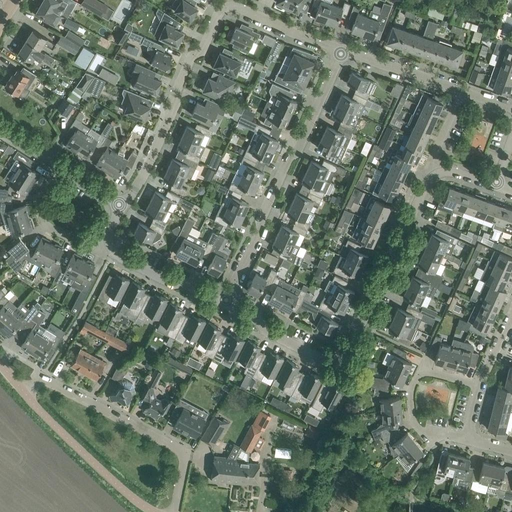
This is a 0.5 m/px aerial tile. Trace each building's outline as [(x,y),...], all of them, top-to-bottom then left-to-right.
[(43,0),(41,3),(67,18),(70,12),(65,9),(68,3),(63,0),(43,0)] [(95,0),(92,0),(88,8),(102,16),(108,20),(114,10),(107,6),(95,0)] [(190,4),(193,0),(177,0),(180,2),(175,11),(189,20),(197,8),(190,4)] [(289,0),(287,7),(297,12),(303,0),(310,3),(310,0),(289,0)] [(325,22),(332,4),(332,0),(314,0),(312,6),(313,6),(318,8),(314,19),(325,22)] [(448,22),(454,24),(458,13),(461,3),(454,0),(453,0),(446,21),(448,22)] [(332,4),(325,22),(336,26),(340,15),(345,17),(345,18),(346,18),(350,4),(344,2),(342,8),(332,4)] [(67,18),(41,3),(39,6),(39,7),(39,8),(38,7),(36,7),(34,11),(35,13),(36,13),(35,14),(49,22),(55,26),(58,20),(63,23),(63,24),(76,30),(79,24),(67,18)] [(368,17),(362,35),(373,39),(377,28),(382,30),(382,31),(387,17),(391,6),(383,3),(380,13),(371,10),(369,17),(368,17)] [(362,35),(368,17),(358,13),(360,7),(354,5),(349,19),(350,19),(355,20),(351,31),(362,35)] [(439,10),(435,9),(429,7),(427,15),(442,20),(444,13),(445,14),(446,11),(445,10),(445,9),(440,7),(439,10)] [(174,29),(178,21),(164,12),(160,21),(163,29),(160,37),(177,45),(178,44),(179,45),(181,40),(180,39),(183,32),(174,29)] [(478,26),(467,22),(466,24),(463,23),(465,17),(459,15),(455,24),(476,31),(477,27),(478,26)] [(422,54),(433,22),(429,20),(423,37),(414,33),(408,50),(411,51),(411,52),(416,54),(417,52),(422,54)] [(133,28),(132,24),(128,22),(124,28),(131,32),(133,28)] [(439,42),(432,40),(438,23),(433,22),(422,54),(427,56),(426,58),(432,59),(433,58),(435,59),(442,40),(439,40),(439,42)] [(397,46),(403,30),(393,26),(387,44),(394,46),(395,45),(397,46)] [(236,27),(233,32),(230,30),(227,36),(234,39),(232,44),(247,51),(252,41),(256,42),(260,34),(252,30),(251,33),(236,27)] [(26,40),(40,49),(43,43),(53,49),(56,44),(33,29),(26,40)] [(64,37),(80,46),(84,40),(68,30),(64,37)] [(408,50),(414,33),(403,30),(397,46),(400,47),(399,48),(405,50),(406,49),(408,50)] [(166,47),(144,37),(131,31),(130,33),(128,37),(148,46),(147,48),(147,50),(148,51),(149,53),(152,54),(149,62),(166,70),(167,67),(169,68),(170,64),(169,64),(172,56),(164,52),(166,47)] [(474,31),(471,42),(479,44),(482,33),(474,31)] [(273,45),(276,39),(265,34),(262,40),(273,45)] [(80,46),(64,37),(61,35),(57,42),(76,54),(82,58),(86,50),(80,47),(80,46)] [(118,35),(115,41),(122,46),(126,39),(118,35)] [(511,43),(504,40),(498,38),(493,53),(499,55),(511,60),(511,43)] [(45,53),(40,49),(26,40),(18,53),(32,62),(34,58),(40,61),(41,59),(50,65),(54,58),(45,53)] [(446,63),(452,47),(451,46),(451,44),(442,40),(435,59),(438,60),(438,61),(443,63),(444,62),(446,63)] [(269,54),(267,59),(272,60),(275,61),(276,59),(276,56),(276,55),(281,43),(275,41),(273,45),(269,54)] [(307,59),(310,53),(293,47),(289,56),(292,59),(289,65),(309,75),(310,73),(311,74),(314,68),(312,67),(314,62),(307,59)] [(452,47),(446,63),(449,64),(448,65),(456,68),(462,50),(452,47)] [(220,52),(214,65),(235,75),(238,68),(248,72),(254,60),(232,51),(230,57),(220,52)] [(511,60),(499,55),(495,65),(500,67),(511,71),(511,60)] [(154,77),(156,72),(153,70),(136,63),(132,73),(137,76),(133,86),(149,93),(149,91),(156,94),(157,92),(160,85),(159,85),(161,81),(160,80),(158,79),(154,77)] [(306,81),(309,75),(289,65),(286,72),(278,72),(274,80),(291,89),(293,85),(295,86),(296,83),(305,88),(308,81),(306,81)] [(511,71),(500,67),(495,65),(494,65),(491,75),(496,78),(511,83),(511,81),(511,71)] [(18,94),(23,86),(26,88),(36,74),(24,66),(21,71),(18,69),(15,74),(13,73),(5,86),(18,94)] [(119,77),(102,67),(98,75),(115,84),(119,77)] [(479,83),(483,73),(473,69),(470,80),(479,83)] [(75,87),(84,92),(92,79),(95,76),(85,72),(75,87)] [(354,93),(367,99),(370,93),(364,91),(369,80),(361,77),(361,76),(361,74),(359,73),(357,73),(355,73),(355,74),(352,72),(347,83),(357,88),(355,93),(354,93)] [(209,77),(203,90),(221,99),(224,92),(230,95),(235,82),(219,74),(216,80),(209,77)] [(95,76),(92,79),(104,84),(106,81),(95,76)] [(511,83),(496,78),(493,88),(495,89),(510,94),(511,89),(511,87),(510,87),(511,83)] [(274,103),(292,112),(292,111),(293,111),(295,107),(295,106),(297,101),(287,97),(290,91),(272,83),(269,90),(271,96),(276,98),(274,103)] [(393,90),(400,93),(404,86),(396,83),(393,90)] [(139,102),(142,96),(140,95),(124,88),(122,92),(124,97),(127,105),(128,106),(126,112),(133,115),(132,117),(137,119),(138,117),(141,119),(151,115),(149,109),(150,107),(140,102),(139,102)] [(354,113),(360,115),(365,105),(370,107),(378,111),(380,105),(372,101),(367,99),(354,93),(354,94),(352,99),(342,94),(337,105),(354,113)] [(438,114),(443,104),(422,94),(418,104),(423,107),(438,114)] [(57,109),(67,116),(74,106),(64,99),(57,109)] [(197,102),(192,115),(201,119),(200,122),(210,127),(214,117),(218,119),(221,118),(226,107),(208,99),(205,105),(197,102)] [(233,102),(230,109),(234,111),(241,114),(244,108),(245,106),(242,104),(238,102),(235,101),(233,102)] [(290,116),(292,112),(274,103),(267,117),(266,116),(263,123),(275,128),(278,122),(285,126),(287,122),(288,122),(290,117),(290,116)] [(361,116),(360,115),(354,113),(337,105),(332,115),(342,120),(340,125),(339,125),(352,131),(355,126),(356,126),(361,116)] [(438,114),(423,107),(418,117),(434,124),(438,114)] [(241,114),(241,116),(247,118),(250,111),(244,108),(241,114)] [(241,116),(241,114),(234,111),(232,115),(233,119),(238,121),(241,116)] [(429,133),(434,124),(413,114),(409,124),(414,126),(429,133)] [(77,128),(81,121),(80,121),(76,118),(69,129),(74,132),(66,145),(67,145),(66,147),(72,151),(73,149),(76,151),(87,134),(77,128)] [(182,136),(200,144),(204,134),(210,136),(212,130),(199,124),(199,125),(197,130),(187,126),(182,136)] [(255,132),(251,140),(256,143),(274,151),(279,140),(275,138),(268,135),(271,130),(258,124),(258,125),(256,125),(255,128),(256,129),(255,131),(255,132)] [(350,137),(352,131),(339,125),(339,126),(340,126),(337,131),(327,126),(322,137),(346,148),(351,137),(350,137)] [(425,143),(429,133),(414,126),(409,136),(425,143)] [(101,133),(100,135),(90,129),(87,134),(76,151),(79,153),(78,155),(85,159),(86,157),(86,158),(94,145),(100,148),(106,137),(101,133)] [(195,154),(200,144),(182,136),(177,147),(188,152),(185,157),(185,156),(185,157),(198,163),(201,157),(195,154)] [(385,144),(388,138),(383,136),(379,146),(381,147),(385,149),(387,145),(385,144)] [(420,153),(425,143),(409,136),(405,146),(420,153)] [(107,170),(117,153),(108,147),(112,141),(106,137),(100,148),(105,151),(96,164),(97,164),(96,166),(103,170),(104,168),(107,170)] [(341,158),(346,148),(322,137),(317,147),(328,152),(325,157),(338,163),(340,158),(341,158)] [(368,154),(372,143),(367,141),(362,152),(368,154)] [(269,161),(274,151),(256,143),(252,153),(246,150),(243,156),(257,162),(256,161),(259,156),(269,161)] [(381,147),(379,146),(374,144),(370,154),(374,156),(377,150),(378,151),(381,147)] [(416,163),(420,153),(405,146),(403,151),(398,148),(395,154),(411,161),(413,162),(416,163)] [(30,159),(17,150),(13,158),(21,163),(15,173),(32,183),(34,180),(35,181),(40,175),(38,174),(38,173),(26,165),(30,159)] [(411,161),(395,154),(391,152),(387,161),(391,164),(407,171),(409,166),(411,167),(413,162),(411,161)] [(132,168),(137,156),(131,153),(127,159),(117,153),(107,170),(110,172),(109,174),(115,178),(116,176),(117,177),(125,164),(132,168)] [(256,163),(257,162),(243,156),(236,172),(259,183),(264,172),(254,167),(256,162),(256,163)] [(191,179),(198,163),(185,157),(183,162),(172,158),(168,169),(185,176),(191,179)] [(216,169),(218,163),(211,160),(208,166),(216,169)] [(343,175),(346,170),(324,160),(323,160),(324,160),(322,165),(311,160),(306,171),(329,182),(334,171),(343,175)] [(402,181),(407,171),(391,164),(389,168),(385,166),(382,171),(402,181)] [(208,168),(204,178),(210,181),(215,171),(208,168)] [(180,187),(185,176),(168,169),(163,179),(173,184),(171,189),(170,189),(184,195),(186,189),(180,187)] [(322,198),(329,182),(306,171),(301,182),(312,186),(310,192),(309,191),(309,192),(322,198)] [(398,190),(402,181),(382,171),(378,181),(398,190)] [(254,193),(259,183),(236,172),(229,188),(242,194),(244,189),(254,193)] [(30,186),(32,183),(15,173),(9,183),(26,193),(27,194),(32,187),(30,186)] [(361,173),(358,179),(363,181),(366,183),(369,177),(365,175),(361,173)] [(393,200),(398,190),(378,181),(372,193),(377,195),(378,194),(393,200)] [(454,207),(459,191),(449,187),(447,193),(444,192),(437,206),(442,208),(444,203),(454,207)] [(8,190),(0,188),(0,195),(8,196),(8,190)] [(242,195),(242,194),(229,188),(221,204),(222,205),(244,215),(249,204),(239,199),(241,194),(242,195)] [(349,200),(353,201),(356,196),(357,196),(359,190),(354,188),(351,194),(349,200)] [(150,201),(167,210),(172,200),(178,203),(181,197),(168,191),(165,196),(155,191),(150,201)] [(462,215),(464,210),(470,194),(459,191),(454,207),(452,212),(462,215)] [(298,193),(296,193),(292,203),(309,211),(312,205),(317,208),(319,203),(320,203),(322,198),(309,192),(307,197),(298,193)] [(474,214),(480,198),(470,194),(464,210),(474,214)] [(12,197),(8,196),(0,195),(0,201),(1,202),(0,210),(2,211),(6,212),(9,222),(9,223),(29,217),(28,214),(29,213),(27,206),(25,206),(11,210),(12,197)] [(338,195),(334,203),(342,207),(346,199),(338,195)] [(376,199),(376,198),(373,196),(370,197),(365,207),(370,209),(386,216),(391,206),(376,199)] [(181,197),(178,203),(184,208),(190,212),(194,204),(188,201),(181,197)] [(484,218),(490,202),(480,198),(474,214),(484,218)] [(162,220),(167,210),(150,201),(145,212),(155,217),(152,222),(165,229),(167,223),(162,220)] [(494,221),(500,205),(490,202),(484,218),(494,221)] [(99,206),(96,204),(94,203),(91,208),(96,211),(99,206)] [(315,214),(309,211),(292,203),(287,214),(297,219),(295,224),(294,223),(294,224),(307,230),(315,214)] [(217,215),(214,220),(227,226),(229,221),(237,224),(240,225),(244,215),(222,205),(217,215)] [(492,227),(502,231),(510,209),(500,205),(494,221),(492,227)] [(344,209),(340,219),(344,221),(349,223),(354,213),(344,209)] [(382,226),(386,216),(370,209),(366,219),(382,226)] [(511,209),(510,209),(502,231),(511,234),(511,209)] [(29,217),(9,223),(9,222),(4,224),(4,225),(5,225),(7,232),(12,231),(13,234),(32,229),(32,228),(34,227),(31,220),(30,221),(29,217)] [(189,233),(194,221),(187,217),(175,242),(176,242),(181,244),(175,254),(186,260),(197,237),(189,233)] [(382,226),(366,219),(360,217),(356,227),(377,236),(382,226)] [(342,226),(344,221),(340,219),(334,231),(341,234),(344,227),(342,226)] [(326,220),(323,227),(331,230),(334,223),(326,220)] [(446,231),(449,225),(438,220),(435,226),(446,231)] [(159,239),(165,229),(152,222),(152,223),(149,228),(139,222),(134,233),(137,235),(137,237),(139,238),(141,239),(143,238),(151,242),(153,242),(159,239)] [(305,236),(307,230),(294,224),(292,230),(282,225),(277,235),(294,243),(299,233),(305,236)] [(372,246),(377,236),(356,227),(351,236),(357,239),(372,246)] [(451,255),(451,254),(454,248),(447,245),(449,241),(432,233),(427,244),(451,255)] [(465,239),(470,242),(475,244),(476,239),(478,235),(474,233),(472,237),(467,235),(465,239)] [(218,276),(219,273),(221,272),(223,271),(223,269),(223,267),(222,266),(229,253),(221,249),(223,245),(222,245),(226,238),(219,234),(213,245),(207,258),(212,260),(207,270),(218,276)] [(304,258),(296,254),(300,246),(294,243),(277,235),(272,246),(282,251),(280,256),(279,256),(300,266),(304,258)] [(486,243),(488,239),(478,235),(476,239),(480,241),(486,243)] [(11,254),(25,243),(19,236),(6,247),(11,254)] [(41,264),(52,244),(48,242),(49,240),(42,237),(42,239),(41,238),(30,261),(40,266),(41,264)] [(194,242),(186,260),(196,265),(201,255),(206,257),(206,258),(207,258),(213,245),(197,237),(197,238),(194,242)] [(346,258),(363,266),(368,255),(358,251),(360,246),(361,246),(361,245),(348,239),(345,245),(351,248),(346,258)] [(23,259),(22,257),(30,250),(25,243),(11,254),(5,260),(15,272),(15,271),(22,266),(23,264),(24,261),(23,259)] [(55,277),(61,265),(56,263),(62,249),(63,247),(56,244),(55,245),(52,244),(41,264),(45,266),(45,269),(46,271),(48,273),(49,273),(49,274),(55,277)] [(454,256),(451,254),(451,255),(427,244),(422,254),(439,262),(442,256),(452,261),(452,260),(454,257),(454,256)] [(511,266),(511,257),(500,252),(494,250),(489,260),(511,270),(511,266)] [(72,283),(75,278),(84,260),(81,258),(81,257),(75,253),(74,255),(73,254),(66,268),(61,265),(55,277),(61,280),(62,278),(72,283)] [(435,272),(439,262),(422,254),(417,265),(429,270),(426,276),(440,282),(443,276),(435,272)] [(340,255),(333,271),(346,277),(348,272),(359,277),(363,266),(346,258),(340,255)] [(454,257),(452,260),(461,264),(460,266),(464,267),(466,262),(463,260),(454,257)] [(511,270),(489,260),(488,259),(484,269),(506,279),(511,270)] [(78,297),(71,311),(77,314),(83,302),(84,300),(93,282),(88,279),(95,265),(94,265),(95,263),(88,260),(87,262),(84,260),(75,278),(72,283),(82,289),(81,290),(78,297)] [(318,267),(313,277),(320,280),(324,271),(318,267)] [(268,289),(275,276),(277,272),(272,269),(266,279),(256,274),(252,281),(250,282),(248,283),(248,285),(249,287),(249,288),(247,291),(258,296),(263,286),(268,288),(268,289)] [(502,289),(506,279),(484,269),(480,279),(484,281),(506,291),(502,289)] [(22,274),(20,278),(21,279),(30,285),(33,280),(22,274)] [(117,304),(119,299),(120,299),(129,280),(122,276),(122,277),(116,274),(115,277),(110,275),(98,298),(107,302),(108,300),(117,304)] [(327,291),(349,302),(355,292),(344,287),(347,282),(348,282),(335,275),(332,281),(329,279),(324,290),(327,291)] [(288,290),(290,284),(275,276),(268,289),(269,289),(274,291),(269,301),(279,307),(288,290)] [(438,288),(440,282),(426,276),(424,281),(412,276),(407,286),(425,294),(431,297),(436,287),(438,288)] [(135,321),(148,294),(143,292),(145,289),(140,286),(140,285),(133,281),(123,301),(124,301),(119,312),(118,311),(114,318),(119,320),(122,314),(135,321)] [(502,301),(506,291),(484,281),(480,291),(486,294),(502,301)] [(306,292),(305,292),(308,287),(303,284),(300,289),(290,284),(288,290),(279,307),(289,312),(295,302),(300,304),(299,305),(300,305),(303,299),(306,292)] [(420,305),(425,294),(407,286),(403,297),(420,305)] [(474,289),(469,299),(475,301),(497,311),(502,301),(486,294),(480,291),(474,289)] [(327,291),(319,307),(331,313),(332,313),(331,313),(334,308),(344,313),(349,302),(327,291)] [(148,294),(135,321),(137,322),(140,323),(142,320),(145,322),(149,314),(158,319),(168,299),(161,296),(160,296),(155,294),(153,297),(148,294)] [(0,327),(18,307),(4,295),(0,299),(0,308),(0,309),(0,308),(0,327)] [(303,299),(300,305),(307,309),(313,312),(313,313),(314,319),(316,320),(314,324),(316,325),(324,329),(324,330),(324,332),(326,333),(328,333),(330,333),(333,334),(338,324),(328,318),(331,313),(331,314),(331,313),(319,307),(310,302),(303,299)] [(476,301),(472,311),(472,312),(493,321),(497,311),(475,301),(476,301)] [(18,307),(0,327),(0,328),(2,330),(1,332),(7,337),(8,336),(18,324),(24,329),(38,309),(41,306),(37,302),(33,306),(26,314),(18,307)] [(174,339),(186,316),(181,313),(182,310),(177,307),(178,306),(170,303),(161,322),(170,327),(166,334),(174,339)] [(420,311),(424,313),(434,318),(436,313),(437,312),(423,305),(420,311)] [(424,313),(420,311),(411,307),(409,313),(398,308),(393,318),(416,329),(417,329),(424,313)] [(31,352),(46,328),(45,329),(38,325),(45,314),(38,309),(24,329),(29,333),(21,346),(22,346),(21,347),(27,352),(28,350),(31,352)] [(493,321),(472,312),(471,311),(467,321),(471,323),(488,331),(493,321)] [(186,316),(174,339),(183,343),(187,335),(196,340),(206,321),(198,317),(198,318),(193,315),(191,318),(186,316)] [(411,339),(416,329),(393,318),(388,329),(399,334),(397,339),(409,345),(412,340),(411,339)] [(92,334),(96,327),(85,321),(82,328),(79,333),(83,335),(85,330),(92,334)] [(213,358),(225,335),(219,333),(221,330),(216,327),(216,326),(209,322),(199,342),(208,346),(204,354),(213,358)] [(488,331),(471,323),(468,329),(482,335),(485,337),(488,331)] [(111,335),(114,337),(117,331),(108,326),(105,332),(111,335)] [(111,335),(105,332),(96,327),(92,334),(107,342),(111,335)] [(62,338),(56,334),(56,335),(46,329),(47,328),(46,328),(31,352),(35,354),(34,355),(40,359),(41,358),(42,358),(50,346),(55,349),(62,338)] [(131,345),(114,337),(111,335),(107,342),(127,352),(131,345)] [(225,335),(213,358),(221,363),(225,355),(234,360),(244,340),(237,337),(231,335),(230,338),(225,335)] [(482,335),(479,341),(485,344),(487,338),(485,337),(482,335)] [(445,367),(451,346),(440,343),(441,337),(435,336),(429,349),(437,351),(434,362),(445,365),(444,366),(445,367)] [(252,376),(264,353),(259,351),(260,347),(255,345),(256,344),(248,340),(239,359),(248,364),(244,372),(246,373),(252,376)] [(451,346),(445,367),(450,368),(451,366),(453,367),(453,369),(455,370),(456,368),(461,349),(464,343),(454,340),(453,346),(451,346)] [(423,341),(418,347),(423,351),(428,345),(423,341)] [(456,368),(466,371),(468,365),(475,367),(478,354),(472,352),(473,347),(472,345),(464,343),(461,349),(456,368)] [(174,347),(171,352),(179,355),(181,350),(174,347)] [(388,366),(406,374),(412,363),(404,359),(407,353),(394,347),(391,354),(393,354),(388,366)] [(93,359),(95,356),(80,348),(71,365),(85,373),(87,369),(86,368),(87,366),(90,367),(94,359),(93,359)] [(264,353),(252,376),(261,380),(265,373),(274,377),(284,358),(276,354),(276,355),(271,352),(269,356),(264,353)] [(87,369),(85,373),(96,379),(106,362),(95,356),(93,359),(94,359),(90,367),(87,366),(86,368),(87,369)] [(193,367),(197,360),(190,356),(187,364),(193,367)] [(155,361),(149,358),(144,366),(151,369),(155,361)] [(291,395),(303,373),(297,370),(299,367),(294,364),(294,363),(287,360),(277,379),(286,384),(282,391),(287,394),(291,395)] [(183,372),(186,365),(178,361),(175,368),(183,372)] [(118,365),(116,369),(125,373),(127,369),(118,365)] [(401,385),(406,374),(388,366),(383,377),(401,385)] [(295,403),(297,398),(299,400),(303,392),(312,397),(322,378),(315,374),(315,375),(309,372),(308,375),(303,373),(291,395),(289,400),(295,403)] [(250,381),(252,376),(246,373),(244,377),(245,379),(250,381)] [(368,374),(366,386),(375,387),(388,389),(389,382),(390,380),(383,377),(368,374)] [(498,387),(511,390),(511,379),(506,378),(504,387),(498,386),(498,387)] [(127,381),(123,382),(122,379),(117,380),(119,387),(116,393),(109,395),(111,400),(118,398),(124,401),(129,400),(132,394),(135,392),(132,383),(133,383),(127,380),(127,381)] [(227,385),(224,383),(221,388),(229,392),(234,385),(229,382),(227,385)] [(343,388),(336,385),(330,383),(329,386),(323,383),(312,406),(321,411),(324,403),(334,408),(343,388)] [(153,388),(147,384),(139,399),(140,399),(145,402),(146,401),(153,389),(154,389),(153,388)] [(374,393),(374,394),(387,396),(388,389),(375,387),(374,393)] [(511,390),(498,387),(495,397),(511,401),(511,390)] [(144,405),(143,407),(143,409),(144,410),(145,410),(152,413),(153,416),(157,418),(160,417),(163,411),(166,412),(171,402),(165,399),(161,400),(150,394),(146,401),(148,402),(147,404),(144,405)] [(381,412),(401,409),(400,397),(380,399),(381,412)] [(493,407),(510,411),(511,412),(511,401),(495,397),(493,407)] [(190,404),(179,398),(171,414),(178,418),(174,426),(173,426),(173,427),(187,434),(188,432),(196,436),(205,419),(187,410),(190,404)] [(283,409),(287,403),(281,400),(277,406),(283,409)] [(507,422),(510,411),(493,407),(490,417),(507,422)] [(394,424),(394,422),(403,421),(401,409),(381,412),(383,423),(380,424),(376,428),(371,430),(374,439),(382,436),(382,437),(397,430),(394,424)] [(310,423),(313,416),(307,413),(303,420),(310,423)] [(222,421),(215,417),(201,439),(213,446),(222,431),(224,432),(229,423),(223,419),(222,421)] [(333,423),(334,423),(340,426),(343,420),(336,417),(333,423)] [(504,432),(507,422),(490,417),(487,428),(497,431),(495,436),(506,439),(507,433),(504,432)] [(234,458),(231,482),(239,483),(240,481),(257,483),(259,463),(247,462),(248,451),(250,452),(261,430),(252,425),(240,447),(234,458)] [(305,435),(316,440),(320,431),(309,426),(305,435)] [(397,430),(382,437),(384,442),(390,439),(391,443),(389,446),(393,456),(399,454),(400,454),(415,442),(407,432),(400,438),(399,436),(397,430)] [(415,442),(400,454),(407,464),(423,451),(415,442)] [(234,458),(240,447),(234,444),(226,457),(214,456),(211,480),(219,481),(219,479),(225,480),(225,482),(231,482),(234,458)] [(454,475),(459,456),(448,453),(446,461),(439,460),(434,481),(435,481),(437,482),(442,481),(445,477),(446,473),(454,475)] [(471,482),(474,468),(468,467),(470,458),(459,456),(454,475),(461,477),(459,483),(461,488),(469,490),(471,482)] [(413,475),(422,462),(417,458),(408,471),(413,475)] [(489,484),(494,465),(483,462),(481,470),(474,468),(471,482),(478,483),(478,481),(489,484)] [(504,498),(509,477),(503,476),(505,467),(494,465),(489,484),(496,486),(495,488),(497,496),(504,498)] [(282,479),(291,480),(293,471),(283,470),(282,479)] [(459,496),(458,502),(464,504),(466,497),(459,496)]
